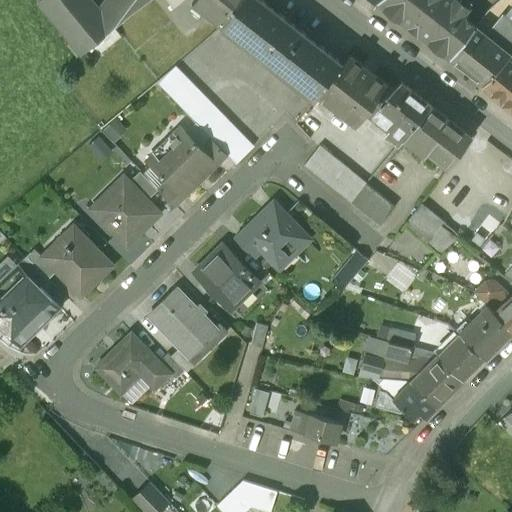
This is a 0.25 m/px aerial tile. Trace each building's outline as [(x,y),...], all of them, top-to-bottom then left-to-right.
[(145,0),(108,0),(101,11),(91,0),(40,0),(82,52),(129,12),(145,0)] [(181,0),(164,0),(171,9),(181,0)] [(224,22),(240,0),(194,0),(192,3),(221,25),(224,22)] [(318,94),(342,62),(262,0),(240,0),(224,22),(251,43),(248,46),(315,98),(318,94)] [(377,0),(376,2),(450,59),(475,26),(463,16),(470,7),(460,0),(377,0)] [(475,26),(450,59),(481,83),(510,55),(511,52),(511,22),(501,14),(485,34),(475,26)] [(371,107),(391,89),(348,55),(342,62),(318,94),(357,124),(368,111),(371,107)] [(511,56),(510,55),(481,83),(511,108),(511,56)] [(209,136),(227,154),(235,162),(254,144),(176,64),(157,83),(209,136)] [(402,139),(406,134),(430,105),(400,81),(391,89),(371,107),(368,111),(402,139)] [(425,150),(448,167),(471,136),(430,105),(406,134),(425,148),(421,152),(423,153),(425,150)] [(164,180),(180,196),(181,195),(215,161),(200,146),(183,128),(176,134),(173,131),(150,153),(154,156),(147,163),(164,180)] [(200,146),(215,161),(217,163),(227,154),(209,136),(200,146)] [(319,145),(304,163),(351,201),(366,182),(319,145)] [(140,171),(129,181),(146,198),(156,188),(140,171)] [(123,175),(108,189),(114,194),(95,213),(126,244),(159,212),(146,198),(129,181),(123,175)] [(164,180),(156,188),(174,206),(182,197),(181,195),(180,196),(164,180)] [(395,206),(366,182),(351,201),(379,225),(395,206)] [(426,242),(441,224),(444,221),(421,202),(404,224),(426,242)] [(254,220),(245,229),(262,247),(280,265),(308,238),(274,204),(256,222),(254,220)] [(511,205),(504,220),(501,224),(511,233),(511,205)] [(455,236),(441,224),(426,242),(436,253),(455,236)] [(73,225),(42,255),(55,269),(80,294),(91,283),(89,281),(109,262),(73,225)] [(245,229),(243,227),(234,236),(253,256),(262,247),(245,229)] [(197,278),(202,279),(231,308),(260,280),(222,242),(194,270),(193,274),(197,278)] [(26,257),(47,277),(55,269),(42,255),(35,248),(26,257)] [(365,262),(368,258),(356,249),(331,279),(343,288),(365,262)] [(368,258),(365,262),(401,292),(421,268),(375,249),(368,258)] [(0,292),(3,296),(27,274),(18,265),(8,255),(0,263),(0,292)] [(27,274),(40,287),(48,279),(47,277),(26,257),(18,265),(27,274)] [(0,292),(0,323),(21,345),(44,323),(41,320),(57,305),(40,287),(27,274),(3,296),(0,292)] [(487,304),(495,312),(511,296),(511,291),(499,277),(488,279),(476,292),(487,304)] [(177,287),(148,315),(187,356),(216,328),(177,287)] [(511,296),(495,312),(511,328),(511,296)] [(459,332),(485,357),(511,329),(511,328),(495,312),(487,304),(459,332)] [(256,322),(250,345),(262,348),(268,326),(256,322)] [(387,341),(399,344),(411,347),(414,334),(391,328),(387,341)] [(131,332),(96,367),(121,393),(139,376),(152,389),(170,372),(158,361),(131,332)] [(437,354),(462,380),(485,357),(459,332),(452,339),(448,336),(441,343),(444,347),(437,354)] [(384,353),(396,355),(399,344),(387,341),(384,353)] [(396,355),(396,356),(416,359),(420,355),(433,358),(411,380),(437,405),(462,380),(437,354),(411,347),(399,344),(396,355)] [(158,361),(170,372),(175,378),(184,369),(167,352),(158,361)] [(384,359),(364,353),(360,366),(381,372),(384,359)] [(425,417),(437,405),(411,380),(411,379),(392,397),(404,409),(413,418),(419,411),(425,417)] [(400,413),(404,409),(392,397),(386,391),(380,389),(375,406),(400,413)] [(262,401),(254,398),(249,413),(257,415),(262,401)] [(291,429),(335,442),(341,421),(312,413),(311,416),(296,411),(291,429)] [(270,511),(277,491),(242,480),(216,505),(222,511),(243,511),(250,506),(270,511)] [(157,511),(168,501),(152,484),(140,496),(155,511),(157,511)]
